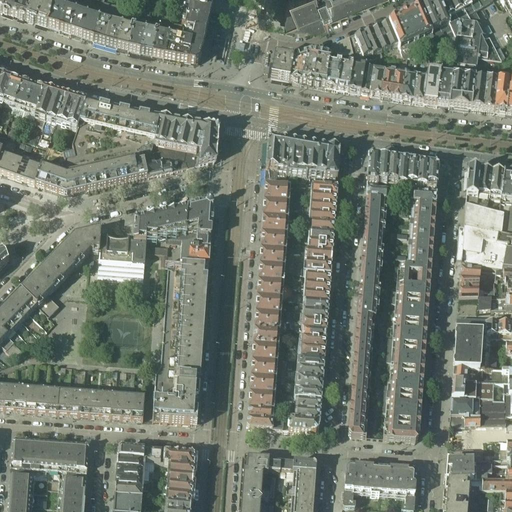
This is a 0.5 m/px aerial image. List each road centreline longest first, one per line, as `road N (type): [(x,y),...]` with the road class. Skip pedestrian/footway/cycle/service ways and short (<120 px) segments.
road 1 (residential): [(232,446),(254,146),(243,118)]
road 2 (residential): [(357,140),(331,453)]
road 3 (residential): [(429,461),(454,155)]
road 4 (tertiary): [(511,134),(246,93)]
road 5 (residential): [(223,186),(204,440)]
road 6 (tertiary): [(246,93),(117,72),(0,33)]
road 7 (tertiary): [(0,59),(99,92),(243,118)]
road 8 (residential): [(256,40),(303,46),(408,0)]
road 9 (residential): [(68,219),(223,186)]
